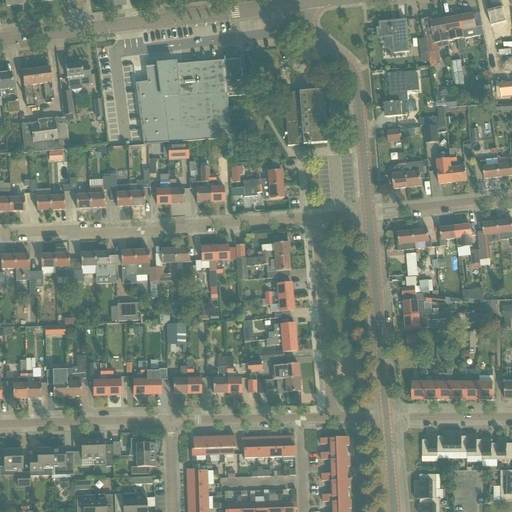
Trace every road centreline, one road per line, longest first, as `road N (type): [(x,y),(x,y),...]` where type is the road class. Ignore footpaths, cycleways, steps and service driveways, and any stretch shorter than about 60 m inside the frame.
road 1 (residential): [(0,236),(319,220)]
road 2 (residential): [(368,215),(358,81),(349,64),(317,44),(300,4)]
road 3 (tertiary): [(85,29),(300,4)]
road 4 (residential): [(386,419),(368,215)]
road 5 (residential): [(332,420),(319,220)]
road 6 (residential): [(170,420),(0,424)]
road 7 (residential): [(332,420),(170,420)]
road 8 (residential): [(368,215),(511,202)]
road 9 (residential): [(511,418),(386,419)]
